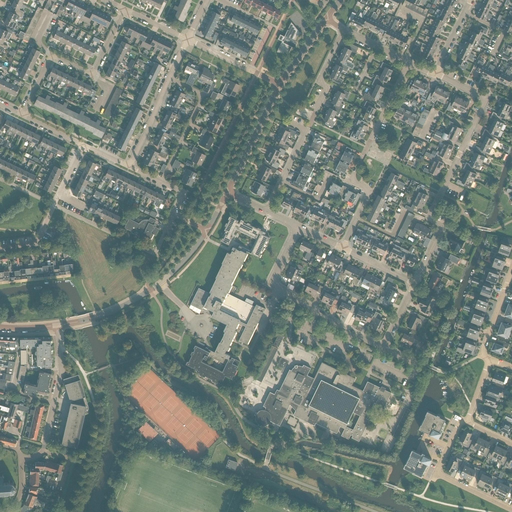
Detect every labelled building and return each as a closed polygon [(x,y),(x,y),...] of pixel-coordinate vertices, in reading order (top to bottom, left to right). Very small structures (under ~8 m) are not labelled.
[(22,4),(14,0),(11,6),(16,8),(15,11),(23,15),(24,12),(19,10),(22,4)] [(55,2),(56,0),(47,0),(44,8),(47,10),(50,4),(49,3),(50,0),(54,2),(55,2)] [(71,15),(73,11),(72,10),(76,1),(73,0),(69,0),(66,7),(70,10),(68,14),(71,15)] [(156,0),(153,6),(159,9),(163,1),(166,3),(167,0),(156,0)] [(400,0),(393,0),(389,9),(392,10),(394,6),(397,8),(400,0)] [(495,9),(497,6),(485,0),(483,0),(481,5),(490,9),(491,7),(495,9)] [(77,13),(82,4),(76,1),(72,10),(73,11),(76,12),(74,17),(76,18),(79,13),(77,13)] [(186,13),(188,9),(190,4),(189,4),(181,1),(178,7),(175,6),(174,8),(186,13)] [(262,10),(265,3),(259,1),(256,7),(262,10)] [(444,5),(443,8),(452,13),(454,7),(441,1),(440,3),(444,5)] [(267,13),(271,6),(265,3),(262,10),(267,13)] [(84,22),(87,16),(84,14),(88,7),(82,4),(77,13),(79,13),(82,15),(80,20),(84,22)] [(488,13),(490,9),(481,5),(479,11),(492,17),(493,15),(488,13)] [(273,16),(276,9),(271,6),(267,13),(273,16)] [(174,18),(182,22),(187,13),(186,13),(174,8),(174,9),(178,11),(174,18)] [(437,9),(436,11),(449,18),(452,13),(443,8),(441,11),(437,9)] [(282,12),(276,9),(273,16),(279,18),(282,12)] [(356,26),(364,10),(362,9),(358,17),(355,15),(356,13),(354,12),(350,19),(353,21),(351,24),(356,26)] [(90,17),(87,16),(84,22),(89,24),(91,19),(94,21),(95,22),(100,13),(94,10),(90,17)] [(366,20),(367,18),(364,16),(366,11),(364,10),(356,26),(362,29),(363,25),(366,20)] [(23,15),(15,11),(13,14),(9,12),(7,18),(17,23),(20,17),(21,18),(23,15)] [(440,16),(438,19),(445,22),(447,23),(449,18),(436,11),(435,14),(440,16)] [(490,19),(492,17),(479,11),(476,17),(484,21),(486,17),(490,19)] [(219,20),(221,15),(213,12),(211,16),(219,20)] [(363,25),(368,28),(375,15),(376,13),(374,12),(373,14),(371,18),(367,16),(367,18),(366,20),(363,25)] [(101,24),(105,15),(100,13),(95,22),(94,21),(92,26),(94,27),(96,22),(100,24),(101,24)] [(231,21),(236,24),(239,16),(235,14),(231,21)] [(111,18),(105,15),(101,24),(100,24),(98,28),(100,29),(102,25),(107,27),(111,18)] [(375,15),(368,28),(374,30),(378,22),(375,20),(377,16),(375,15)] [(219,20),(211,16),(209,21),(217,24),(219,20)] [(240,26),(244,18),(239,16),(236,24),(240,26)] [(17,23),(7,18),(4,24),(8,25),(6,28),(13,31),(14,29),(17,23)] [(244,28),(248,20),(244,18),(240,26),(244,28)] [(387,29),(388,27),(385,25),(387,21),(388,19),(386,18),(385,20),(379,33),(384,35),(387,29)] [(430,19),(429,21),(442,27),(445,22),(438,19),(436,18),(435,21),(430,19)] [(374,30),(379,33),(385,20),(383,19),(381,23),(378,22),(374,30)] [(249,30),(253,22),(248,20),(244,28),(249,30)] [(209,21),(207,25),(214,29),(217,24),(209,21)] [(432,25),(431,28),(440,32),(442,27),(429,21),(428,23),(432,25)] [(257,24),(253,22),(249,30),(253,32),(257,24)] [(300,33),(291,22),(287,31),(288,32),(288,33),(287,33),(285,37),(280,35),(278,40),(282,42),(277,52),(284,54),(284,53),(284,51),(288,53),(289,53),(292,46),(295,47),(296,43),(294,42),(297,36),(301,33),(300,33)] [(511,27),(502,23),(501,25),(505,27),(503,30),(511,34),(511,27)] [(130,44),(133,37),(132,36),(137,27),(131,24),(126,33),(131,36),(129,39),(125,37),(123,40),(130,44)] [(262,27),(257,24),(253,32),(258,35),(262,27)] [(207,25),(204,29),(212,33),(214,29),(207,25)] [(384,35),(383,37),(388,40),(395,27),(392,26),(390,30),(387,29),(384,35)] [(476,33),(476,34),(481,36),(483,33),(485,35),(488,30),(481,26),(480,29),(477,28),(476,30),(477,30),(476,33)] [(53,38),(60,41),(63,34),(59,31),(61,28),(58,27),(53,38)] [(137,44),(139,40),(138,39),(142,30),(137,27),(132,36),(133,37),(137,39),(135,43),(137,44)] [(388,40),(393,42),(398,33),(395,32),(397,28),(395,27),(388,40)] [(0,29),(0,35),(5,38),(9,40),(13,31),(6,28),(5,31),(0,29)] [(70,37),(65,35),(68,29),(66,28),(65,30),(63,34),(60,41),(66,44),(70,37)] [(393,42),(399,45),(405,32),(406,29),(404,28),(401,35),(398,33),(393,42)] [(425,29),(424,31),(428,33),(432,35),(437,38),(437,37),(440,32),(431,28),(430,31),(425,29)] [(212,33),(204,29),(202,34),(210,38),(212,33)] [(145,48),(148,42),(145,40),(148,33),(142,30),(138,39),(139,40),(143,41),(140,46),(145,48)] [(405,32),(399,45),(404,47),(406,43),(409,45),(412,38),(409,36),(408,38),(405,37),(407,33),(405,32)] [(473,32),(470,37),(483,43),(487,45),(488,43),(484,41),(480,39),(481,36),(476,34),(476,33),(473,32)] [(66,44),(73,48),(76,40),(72,38),(73,34),(71,33),(70,37),(66,44)] [(432,35),(431,38),(427,36),(425,38),(438,45),(441,39),(437,37),(437,38),(432,35)] [(151,43),(148,42),(145,48),(149,50),(151,46),(155,47),(156,48),(160,39),(154,36),(151,43)] [(225,46),(228,38),(224,36),(220,44),(225,46)] [(78,41),(80,38),(78,37),(76,40),(73,48),(79,51),(83,43),(78,41)] [(468,42),(468,43),(476,47),(478,44),(482,46),(483,43),(470,37),(468,42)] [(229,48),(233,40),(228,38),(225,46),(229,48)] [(438,45),(425,38),(424,40),(429,42),(427,45),(436,50),(438,45)] [(166,42),(160,39),(156,48),(155,47),(153,52),(155,53),(157,48),(161,50),(162,51),(166,42)] [(79,51),(85,54),(89,46),(85,44),(86,41),(84,40),(83,43),(79,51)] [(237,43),(233,40),(229,48),(233,51),(237,43)] [(26,51),(26,52),(37,58),(40,52),(33,48),(35,45),(30,43),(31,43),(28,41),(27,43),(27,45),(29,46),(28,48),(32,50),(30,53),(26,51)] [(119,47),(130,53),(131,51),(127,49),(129,45),(122,41),(119,47)] [(465,41),(463,47),(471,51),(473,48),(477,50),(478,48),(476,47),(468,43),(468,42),(465,41)] [(161,50),(156,59),(155,60),(161,63),(163,60),(159,58),(163,51),(168,53),(172,44),(166,42),(162,51),(161,50)] [(91,43),(89,46),(85,54),(92,57),(96,49),(91,47),(93,44),(91,43)] [(242,45),(237,43),(233,51),(238,53),(242,45)] [(341,53),(349,57),(351,53),(355,55),(358,47),(350,43),(349,46),(347,49),(344,47),(341,53)] [(238,53),(242,55),(246,47),(242,45),(238,53)] [(436,50),(427,45),(426,48),(422,46),(420,49),(433,55),(436,50)] [(130,53),(119,47),(117,53),(128,58),(128,57),(124,55),(126,51),(130,53)] [(247,57),(251,49),(246,47),(242,55),(247,57)] [(463,47),(460,52),(473,58),(474,56),(470,54),(471,51),(463,47)] [(433,55),(420,49),(419,51),(424,53),(422,56),(431,60),(433,55)] [(37,58),(26,52),(25,53),(29,55),(27,59),(24,57),(23,58),(34,63),(37,58)] [(460,52),(458,57),(461,59),(466,61),(468,58),(472,60),(473,58),(460,52)] [(127,59),(128,58),(117,53),(114,58),(125,64),(126,62),(122,60),(123,57),(127,59)] [(340,63),(349,67),(353,69),(354,66),(353,63),(351,62),(353,59),(349,57),(341,53),(338,59),(341,60),(340,63)] [(34,63),(23,58),(23,59),(26,61),(25,64),(21,62),(20,63),(32,69),(34,63)] [(125,65),(125,64),(114,58),(111,64),(122,69),(123,68),(119,66),(121,63),(125,65)] [(458,61),(457,63),(460,64),(458,67),(465,70),(468,65),(465,64),(466,61),(461,59),(459,62),(458,61)] [(479,61),(475,68),(478,69),(477,71),(479,73),(479,72),(482,73),(485,68),(482,66),(484,63),(479,61)] [(152,68),(159,72),(162,66),(155,62),(152,68)] [(189,62),(185,69),(191,72),(188,79),(194,82),(197,76),(198,73),(195,72),(198,67),(189,62)] [(384,69),(382,73),(390,77),(393,71),(390,69),(391,67),(383,62),(380,67),(384,69)] [(32,69),(20,63),(20,65),(24,66),(22,70),(18,68),(18,69),(29,74),(32,69)] [(333,70),(341,74),(342,70),(346,72),(349,67),(340,63),(339,66),(336,64),(333,70)] [(122,70),(122,69),(111,64),(108,69),(120,75),(120,74),(116,72),(118,68),(122,70)] [(482,73),(481,76),(486,79),(492,66),(490,65),(488,69),(485,68),(482,73)] [(492,66),(486,79),(491,81),(495,73),(492,71),(495,67),(492,66)] [(58,71),(53,68),(49,75),(49,74),(46,79),(49,80),(51,76),(54,77),(55,78),(58,71)] [(156,77),(159,72),(152,68),(149,74),(156,77)] [(29,74),(18,69),(17,70),(21,72),(19,76),(26,80),(29,74)] [(119,76),(120,75),(108,69),(106,75),(112,79),(116,81),(117,79),(113,77),(115,74),(119,76)] [(198,73),(197,76),(200,78),(200,79),(205,81),(204,82),(208,84),(206,88),(209,89),(212,83),(213,82),(210,80),(213,74),(209,73),(210,71),(204,69),(202,73),(199,72),(198,73)] [(339,78),(341,74),(333,70),(330,76),(333,78),(332,80),(340,85),(343,80),(339,78)] [(495,73),(491,81),(497,84),(498,81),(502,73),(503,71),(501,70),(499,74),(495,73)] [(502,73),(498,81),(503,84),(509,71),(507,70),(505,74),(502,73)] [(64,73),(58,71),(55,78),(54,77),(52,81),(54,82),(56,78),(60,80),(60,81),(64,73)] [(509,71),(503,84),(508,87),(510,83),(511,78),(511,77),(509,76),(511,72),(509,71)] [(69,76),(64,73),(60,81),(60,80),(58,84),(60,85),(62,81),(65,83),(66,83),(69,76)] [(390,77),(382,73),(381,77),(377,75),(374,80),(383,84),(384,81),(387,83),(390,77)] [(153,83),(156,77),(149,74),(146,79),(153,83)] [(75,79),(69,76),(66,83),(65,83),(63,87),(64,87),(63,90),(64,91),(67,84),(71,86),(75,79)] [(2,89),(8,93),(12,85),(8,83),(9,79),(7,78),(6,82),(2,89)] [(411,90),(417,92),(422,82),(416,78),(412,86),(409,85),(406,91),(409,93),(411,90)] [(81,82),(75,79),(71,86),(69,90),(71,91),(73,87),(76,88),(77,89),(81,82)] [(151,88),(153,83),(146,79),(144,85),(151,88)] [(234,97),(239,86),(231,82),(224,79),(222,82),(229,85),(226,92),(234,97)] [(383,84),(374,80),(372,84),(376,86),(374,90),(382,94),(385,88),(382,87),(383,84)] [(12,85),(8,93),(15,96),(19,88),(14,86),(16,83),(14,82),(12,85)] [(86,84),(81,82),(77,89),(76,88),(74,92),(76,93),(78,89),(82,91),(83,91),(86,84)] [(422,82),(417,92),(423,95),(421,99),(424,100),(428,94),(425,92),(429,85),(422,82)] [(88,95),(93,98),(96,92),(91,89),(92,87),(86,84),(83,91),(82,91),(80,95),(82,96),(84,92),(88,94),(88,95)] [(148,94),(151,88),(144,85),(141,91),(148,94)] [(438,100),(443,90),(437,86),(433,94),(430,93),(427,99),(430,101),(432,98),(438,100)] [(335,97),(342,100),(344,97),(347,99),(349,93),(342,89),(341,92),(337,91),(335,97)] [(382,94),(374,90),(373,93),(369,91),(367,94),(365,93),(363,97),(370,100),(371,99),(375,101),(376,98),(379,100),(382,94)] [(450,93),(443,90),(438,100),(444,103),(442,107),(445,108),(449,102),(446,100),(450,93)] [(145,100),(148,94),(141,91),(138,96),(145,100)] [(173,98),(181,102),(184,96),(190,100),(192,95),(187,93),(186,95),(176,91),(173,98)] [(213,92),(211,96),(215,99),(216,97),(223,100),(219,109),(226,112),(231,103),(225,100),(227,97),(218,93),(217,94),(213,92)] [(45,100),(42,98),(38,96),(34,105),(43,109),(43,108),(48,97),(47,96),(45,100)] [(142,105),(145,100),(138,96),(135,102),(142,105)] [(458,110),(463,99),(457,96),(453,104),(450,103),(447,109),(450,111),(451,109),(453,110),(454,108),(458,110)] [(52,111),(55,103),(49,100),(50,97),(48,97),(43,108),(51,112),(52,111)] [(333,107),(341,110),(344,105),(341,103),(342,100),(335,97),(332,102),(335,104),(333,107)] [(179,107),(181,102),(173,98),(170,104),(180,109),(179,112),(184,115),(186,110),(179,107)] [(503,103),(500,109),(509,113),(511,107),(511,106),(506,104),(508,102),(500,98),(498,101),(503,103)] [(469,102),(463,99),(458,110),(461,112),(460,114),(463,115),(462,116),(466,118),(468,111),(466,110),(469,102)] [(366,112),(374,115),(376,110),(373,108),(375,105),(366,101),(364,107),(367,109),(366,112)] [(63,106),(60,104),(56,102),(55,103),(52,111),(60,115),(66,104),(64,103),(63,106)] [(68,120),(72,112),(65,108),(67,104),(66,104),(60,115),(60,116),(68,120)] [(405,109),(401,107),(402,105),(400,104),(399,106),(394,117),(400,120),(405,109)] [(341,110),(333,107),(332,109),(329,108),(326,114),(334,118),(335,115),(338,116),(341,110)] [(406,107),(405,109),(400,120),(406,123),(412,112),(407,110),(408,108),(406,107)] [(133,113),(140,117),(143,111),(136,108),(133,113)] [(493,112),(492,115),(501,120),(502,117),(506,119),(509,113),(500,109),(497,114),(493,112)] [(165,117),(173,121),(175,116),(182,119),(184,115),(179,112),(177,115),(168,110),(165,117)] [(79,115),(72,112),(68,120),(77,124),(77,123),(82,112),(81,111),(79,115)] [(85,127),(89,119),(83,115),(84,113),(82,112),(77,123),(85,127)] [(217,132),(222,121),(217,119),(219,116),(210,112),(208,115),(213,117),(208,128),(217,132)] [(374,115),(366,112),(364,115),(362,113),(359,119),(366,123),(368,120),(371,121),(374,115)] [(422,115),(417,112),(416,114),(412,112),(406,123),(413,126),(418,116),(420,117),(422,115)] [(138,123),(140,117),(133,113),(130,119),(138,123)] [(332,121),(334,118),(326,114),(323,120),(326,121),(325,124),(332,128),(335,122),(332,121)] [(501,120),(492,115),(490,118),(494,120),(492,126),(501,130),(504,124),(500,122),(502,120),(501,120)] [(175,134),(178,130),(170,126),(173,121),(165,117),(161,124),(172,129),(170,132),(175,134)] [(96,123),(93,122),(89,120),(90,119),(89,119),(85,127),(85,128),(93,132),(99,121),(97,120),(96,123)] [(135,128),(138,123),(130,119),(128,125),(135,128)] [(357,129),(365,133),(368,127),(365,125),(366,123),(359,119),(356,124),(359,126),(357,129)] [(9,130),(12,123),(6,120),(3,127),(2,126),(0,131),(2,132),(4,128),(8,129),(9,130)] [(101,137),(105,129),(98,126),(100,122),(99,121),(93,132),(93,133),(101,137)] [(452,126),(450,131),(459,135),(462,129),(453,125),(454,123),(449,121),(448,124),(452,126)] [(9,130),(8,129),(6,133),(8,134),(10,130),(13,132),(14,133),(18,125),(12,123),(9,130)] [(15,133),(19,135),(20,135),(23,128),(18,125),(14,133),(13,132),(11,136),(14,137),(15,133)] [(132,134),(135,128),(128,125),(125,130),(132,134)] [(485,129),(483,132),(493,137),(494,135),(498,137),(501,130),(492,126),(489,131),(485,129)] [(21,136),(25,138),(29,131),(23,128),(20,135),(19,135),(17,139),(19,140),(21,136)] [(281,128),(278,134),(287,139),(289,134),(294,137),(296,132),(290,129),(288,132),(281,128)] [(208,149),(214,139),(208,136),(210,132),(203,129),(201,133),(205,135),(200,145),(208,149)] [(362,139),(365,133),(357,129),(356,132),(353,131),(350,136),(349,138),(357,142),(358,140),(359,137),(362,139)] [(129,139),(132,134),(125,130),(122,136),(129,139)] [(181,137),(175,134),(170,132),(169,135),(160,130),(156,137),(164,141),(167,136),(173,139),(179,141),(181,137)] [(441,138),(448,141),(449,138),(456,141),(459,135),(450,131),(448,134),(444,132),(443,133),(437,130),(435,134),(436,135),(437,135),(438,136),(441,138)] [(27,139),(30,140),(31,141),(35,133),(29,131),(25,138),(23,142),(25,143),(27,139)] [(486,138),(483,143),(493,148),(496,141),(492,140),(493,137),(483,132),(482,136),(486,138)] [(31,141),(30,140),(28,144),(30,145),(32,141),(37,143),(40,136),(35,133),(31,141)] [(313,141),(322,146),(326,138),(315,133),(313,136),(315,137),(313,141)] [(287,139),(278,134),(275,140),(280,143),(279,145),(281,147),(288,150),(289,146),(285,144),(287,139)] [(127,145),(129,139),(122,136),(119,142),(127,145)] [(45,148),(49,140),(43,137),(39,144),(37,148),(39,149),(41,145),(44,147),(45,148)] [(162,146),(164,141),(156,137),(153,144),(162,148),(161,151),(166,154),(168,149),(162,146)] [(448,141),(441,138),(440,141),(439,141),(444,144),(441,148),(450,153),(453,147),(446,143),(448,141)] [(414,150),(414,149),(416,144),(421,147),(422,144),(418,142),(417,143),(408,139),(405,145),(414,150)] [(54,143),(49,140),(45,148),(44,147),(42,151),(44,152),(46,148),(50,150),(51,150),(54,143)] [(310,147),(320,151),(322,146),(313,141),(311,146),(310,147)] [(124,151),(127,145),(119,142),(117,147),(124,151)] [(56,153),(60,146),(54,143),(51,150),(50,150),(47,155),(49,156),(51,153),(54,155),(55,153),(56,153)] [(476,146),(475,150),(482,153),(485,155),(486,152),(490,154),(493,148),(483,143),(481,148),(476,146)] [(419,152),(414,149),(414,150),(405,145),(402,151),(411,155),(413,152),(417,155),(419,152)] [(65,149),(60,146),(56,153),(55,153),(54,155),(53,157),(56,158),(57,154),(62,156),(65,149)] [(307,154),(316,158),(320,151),(310,147),(311,146),(309,146),(307,148),(309,149),(307,154)] [(203,161),(205,156),(197,152),(199,149),(193,147),(191,152),(196,154),(192,161),(200,165),(202,160),(203,161)] [(343,155),(352,159),(355,154),(351,152),(352,150),(347,147),(345,150),(343,155)] [(272,148),(269,154),(278,158),(280,154),(283,156),(286,151),(280,148),(279,151),(272,148)] [(433,150),(431,154),(438,157),(439,155),(447,159),(450,153),(441,148),(440,152),(438,151),(437,152),(433,150)] [(164,158),(166,154),(161,151),(159,154),(150,149),(147,156),(155,160),(158,155),(164,158)] [(482,153),(475,150),(473,153),(476,154),(473,159),(482,164),(483,162),(486,163),(488,159),(485,158),(481,156),(482,153)] [(411,155),(402,151),(399,157),(408,161),(407,163),(412,166),(413,163),(409,160),(411,155)] [(434,160),(432,165),(441,170),(444,164),(436,160),(438,157),(431,154),(426,152),(424,156),(434,160)] [(278,158),(269,154),(266,160),(273,163),(271,166),(277,169),(280,164),(276,162),(278,158)] [(314,163),(316,158),(307,154),(304,159),(305,159),(314,163)] [(9,158),(4,170),(9,172),(15,161),(14,161),(12,165),(9,163),(12,155),(11,155),(9,158)] [(350,164),(352,159),(343,155),(340,160),(350,164)] [(0,163),(0,167),(4,170),(9,158),(8,158),(7,162),(3,160),(5,156),(4,156),(0,163)] [(153,165),(155,160),(147,156),(143,163),(151,167),(151,168),(154,169),(155,167),(153,165)] [(316,164),(314,163),(305,159),(303,162),(305,162),(303,167),(312,172),(316,164)] [(466,163),(465,166),(472,169),(473,167),(479,170),(482,164),(473,159),(470,165),(466,163)] [(180,163),(175,160),(172,168),(176,170),(180,163)] [(338,164),(347,169),(350,164),(340,160),(338,164)] [(15,175),(20,164),(20,163),(18,167),(14,166),(16,162),(15,161),(9,172),(15,175)] [(93,170),(94,169),(95,166),(99,168),(100,165),(96,163),(96,164),(89,161),(86,166),(93,170)] [(15,175),(21,178),(26,167),(25,166),(23,170),(20,168),(22,164),(20,164),(15,175)] [(345,174),(347,169),(338,164),(334,172),(345,178),(347,175),(345,174)] [(275,173),(277,170),(267,165),(265,168),(262,167),(258,176),(266,180),(271,171),(275,173)] [(441,170),(432,165),(429,170),(425,168),(423,171),(428,173),(429,171),(438,176),(441,170)] [(48,169),(48,170),(59,175),(62,170),(54,166),(52,171),(48,169)] [(98,171),(94,169),(93,170),(86,166),(83,172),(91,176),(91,175),(93,171),(97,173),(98,171)] [(467,171),(465,177),(474,181),(477,175),(471,172),(472,169),(465,166),(463,169),(467,171)] [(26,180),(32,169),(31,169),(29,173),(25,171),(27,167),(26,167),(21,178),(26,180)] [(300,172),(310,177),(312,172),(303,167),(300,172)] [(190,186),(197,174),(186,168),(183,174),(184,175),(181,182),(190,186)] [(33,170),(32,169),(26,180),(32,183),(35,176),(31,174),(33,170)] [(106,177),(110,179),(114,172),(108,169),(105,176),(104,176),(102,180),(104,181),(106,177)] [(59,175),(48,170),(47,171),(51,173),(50,176),(46,174),(45,176),(56,181),(59,175)] [(91,176),(83,172),(81,178),(88,181),(88,180),(90,177),(94,179),(95,177),(91,175),(91,176)] [(110,179),(108,183),(110,184),(112,180),(115,182),(116,182),(119,175),(114,172),(110,179)] [(298,177),(307,181),(310,177),(300,172),(298,177)] [(388,179),(403,186),(405,184),(401,182),(397,180),(399,177),(400,175),(396,173),(395,175),(391,173),(388,179)] [(116,182),(115,182),(113,186),(115,187),(117,183),(121,184),(121,185),(125,177),(119,175),(116,182)] [(56,181),(45,176),(49,178),(47,182),(43,180),(42,181),(53,187),(56,181)] [(130,180),(125,177),(121,185),(121,184),(119,188),(121,189),(123,185),(126,187),(127,187),(130,180)] [(307,182),(307,181),(298,177),(296,182),(294,181),(292,184),(303,189),(305,186),(307,187),(310,183),(307,182)] [(474,181),(465,177),(462,182),(458,180),(456,183),(464,187),(465,184),(471,187),(474,181)] [(92,182),(88,180),(88,181),(81,178),(78,183),(85,187),(86,186),(87,182),(91,184),(92,182)] [(402,189),(403,186),(388,179),(386,185),(393,189),(395,185),(398,187),(402,189)] [(127,187),(126,187),(124,191),(126,192),(128,188),(132,190),(133,190),(136,183),(130,180),(127,187)] [(53,187),(42,181),(42,182),(46,184),(44,187),(40,186),(39,188),(43,190),(44,189),(51,192),(53,187)] [(270,185),(264,182),(263,185),(257,182),(253,191),(253,190),(252,192),(257,195),(258,194),(261,196),(265,188),(268,190),(269,188),(270,185)] [(333,194),(337,185),(332,182),(328,192),(333,194)] [(85,187),(78,183),(75,189),(83,192),(83,191),(85,188),(89,190),(90,188),(86,186),(85,187)] [(134,191),(137,192),(138,193),(142,186),(136,183),(133,190),(132,190),(130,194),(130,193),(128,196),(130,197),(131,194),(132,195),(134,191)] [(342,187),(337,185),(333,194),(340,198),(346,187),(343,185),(342,187)] [(393,189),(386,185),(383,191),(396,197),(398,195),(395,194),(392,192),(393,189)] [(418,185),(417,188),(416,190),(416,191),(418,192),(416,198),(426,202),(427,199),(426,199),(428,196),(422,193),(423,191),(424,188),(418,185)] [(140,193),(143,195),(144,195),(147,188),(142,186),(138,193),(137,192),(136,196),(138,197),(140,193)] [(346,187),(340,198),(348,201),(352,192),(348,190),(349,188),(346,187)] [(145,196),(149,198),(153,191),(147,188),(144,195),(143,195),(141,199),(143,200),(145,196)] [(87,193),(83,191),(83,192),(75,189),(72,194),(80,198),(82,193),(86,195),(87,193)] [(151,199),(154,201),(155,201),(159,194),(153,191),(149,198),(147,202),(149,203),(151,199)] [(395,200),(396,197),(383,191),(380,196),(386,199),(387,200),(389,197),(393,198),(395,200)] [(291,204),(293,205),(297,199),(299,194),(294,192),(291,199),(286,197),(282,206),(288,209),(291,204)] [(357,194),(352,192),(348,201),(356,205),(361,194),(358,193),(357,194)] [(155,201),(154,201),(152,205),(154,206),(156,202),(161,204),(164,205),(167,200),(163,198),(164,196),(159,194),(155,201)] [(378,195),(375,201),(386,207),(388,204),(384,203),(386,199),(380,196),(378,195)] [(424,206),(426,202),(416,198),(413,204),(411,208),(406,205),(405,208),(413,212),(414,209),(416,205),(422,208),(423,205),(424,206)] [(88,211),(94,213),(100,202),(99,202),(97,206),(93,204),(95,200),(93,199),(91,203),(92,204),(88,211)] [(302,201),(297,199),(293,205),(296,207),(294,212),(299,215),(304,205),(301,204),(302,201)] [(386,207),(375,201),(372,207),(380,211),(382,208),(388,211),(389,208),(386,207)] [(94,213),(100,216),(105,205),(104,205),(102,208),(99,207),(101,203),(100,202),(94,213)] [(100,216),(105,219),(111,208),(110,207),(108,211),(105,210),(106,206),(105,205),(100,216)] [(304,205),(299,215),(305,217),(308,218),(310,213),(311,212),(313,207),(308,205),(307,207),(304,205)] [(310,213),(308,218),(309,216),(311,218),(317,221),(321,211),(318,210),(319,208),(314,205),(313,207),(311,212),(310,213)] [(380,211),(372,207),(370,213),(381,218),(382,216),(378,214),(380,211)] [(105,219),(111,222),(116,210),(115,210),(114,214),(110,212),(112,208),(111,208),(105,219)] [(321,211),(317,221),(322,224),(325,218),(328,220),(331,213),(322,209),(322,211),(321,211)] [(116,210),(111,222),(117,224),(120,217),(116,215),(118,211),(116,210)] [(328,226),(333,229),(338,220),(339,217),(336,216),(331,213),(328,220),(330,221),(328,226)] [(381,218),(370,213),(367,219),(374,223),(376,219),(379,221),(381,218)] [(235,376),(238,370),(236,370),(240,362),(230,357),(230,356),(225,353),(227,350),(228,351),(230,347),(229,347),(237,331),(242,334),(239,340),(248,344),(263,312),(264,312),(265,309),(256,304),(255,307),(227,293),(228,292),(229,293),(230,291),(232,285),(229,284),(230,280),(233,282),(240,268),(241,268),(248,254),(246,253),(247,251),(260,258),(261,255),(260,254),(262,251),(263,251),(265,248),(263,248),(267,240),(268,241),(270,238),(265,235),(266,233),(264,232),(261,230),(261,229),(258,228),(258,229),(250,225),(251,224),(248,223),(247,224),(244,222),(244,221),(241,219),(240,223),(238,223),(239,221),(230,217),(229,220),(230,220),(228,224),(227,223),(225,226),(227,227),(225,230),(226,231),(225,234),(226,234),(224,239),(223,238),(221,241),(223,242),(229,245),(233,237),(231,236),(232,234),(236,228),(259,239),(252,252),(240,245),(238,249),(233,247),(232,250),(232,251),(231,254),(227,252),(222,263),(223,264),(216,278),(217,278),(210,292),(211,293),(210,294),(199,288),(191,305),(205,312),(207,308),(209,309),(208,311),(211,312),(212,311),(214,312),(211,317),(226,324),(226,323),(228,324),(224,331),(226,332),(220,342),(215,352),(208,349),(209,349),(206,348),(205,350),(196,346),(187,365),(196,369),(198,369),(196,372),(222,384),(226,376),(232,379),(234,375),(235,376)] [(150,218),(149,220),(148,220),(147,220),(146,220),(145,220),(144,220),(143,220),(142,220),(142,221),(141,221),(140,222),(140,223),(139,223),(139,224),(129,219),(124,228),(131,231),(132,230),(133,230),(131,233),(145,239),(146,237),(150,239),(151,238),(153,234),(155,236),(159,229),(155,227),(155,226),(155,225),(154,225),(156,220),(150,218)] [(338,220),(333,229),(339,232),(342,226),(344,228),(347,222),(342,219),(341,221),(338,220)] [(419,235),(424,225),(421,224),(420,225),(417,223),(413,232),(419,235)] [(427,227),(424,225),(419,235),(423,237),(422,240),(425,241),(423,244),(426,246),(429,239),(426,238),(430,229),(427,228),(427,227)] [(355,242),(361,244),(365,235),(362,233),(363,231),(358,229),(355,235),(358,236),(355,242)] [(406,232),(401,230),(398,236),(404,239),(406,234),(405,234),(406,232)] [(369,242),(372,243),(375,237),(370,235),(369,235),(366,234),(365,235),(361,244),(366,247),(369,242)] [(461,249),(465,241),(452,235),(449,243),(453,245),(451,248),(458,252),(460,248),(461,249)] [(372,250),(378,252),(382,243),(379,242),(380,239),(375,237),(372,243),(370,247),(372,249),(372,250)] [(388,251),(389,250),(391,245),(392,243),(394,240),(390,239),(389,241),(388,240),(386,243),(385,245),(382,243),(378,252),(383,255),(386,250),(388,251)] [(310,252),(313,246),(303,241),(300,248),(307,252),(304,258),(309,261),(313,253),(310,252)] [(511,244),(503,241),(499,251),(508,255),(511,244)] [(389,250),(392,251),(389,256),(395,259),(400,250),(396,248),(397,246),(392,243),(391,245),(389,250)] [(321,260),(325,251),(320,249),(317,254),(314,252),(309,263),(313,265),(315,260),(317,261),(318,258),(321,260)] [(403,256),(406,258),(409,251),(404,249),(403,251),(400,250),(395,259),(401,261),(403,256)] [(409,251),(406,258),(409,259),(406,264),(412,267),(417,258),(414,257),(415,254),(413,253),(409,252),(409,251)] [(450,254),(448,260),(442,257),(436,268),(444,272),(449,261),(457,264),(460,259),(450,254)] [(333,266),(337,257),(332,255),(329,260),(326,258),(324,264),(329,266),(330,264),(333,266)] [(506,258),(506,259),(496,255),(493,266),(502,269),(506,259),(506,258)] [(342,260),(337,257),(333,266),(336,267),(335,269),(340,272),(343,266),(340,265),(342,260)] [(65,265),(66,274),(71,274),(71,271),(74,271),(75,271),(73,264),(65,265)] [(350,276),(354,268),(348,265),(344,273),(341,271),(338,277),(342,279),(342,278),(344,279),(346,275),(350,276)] [(291,266),(288,272),(301,278),(301,277),(297,276),(298,273),(301,274),(303,268),(297,266),(296,269),(291,266)] [(360,271),(354,268),(350,276),(354,278),(352,282),(354,284),(353,285),(357,287),(359,281),(356,279),(360,271)] [(500,272),(490,269),(487,279),(496,283),(500,272)] [(301,278),(288,272),(286,276),(291,279),(289,284),(294,287),(298,280),(300,280),(301,278)] [(363,284),(370,287),(374,278),(367,274),(365,277),(362,276),(358,285),(361,286),(363,284)] [(452,281),(449,279),(443,277),(442,280),(433,276),(428,285),(436,289),(439,283),(445,286),(448,281),(451,283),(452,281)] [(374,278),(370,287),(377,291),(376,293),(379,295),(383,286),(380,285),(382,281),(374,278)] [(310,294),(314,285),(311,284),(312,282),(307,279),(304,285),(307,286),(305,291),(310,294)] [(494,286),(484,283),(481,293),(490,296),(494,286)] [(317,287),(314,285),(310,294),(315,296),(317,291),(320,293),(323,287),(318,284),(317,287)] [(387,294),(396,298),(399,293),(394,291),(395,288),(389,285),(387,290),(389,291),(387,294)] [(326,303),(330,295),(328,294),(329,291),(323,289),(321,294),(324,296),(321,301),(326,303)] [(333,296),(330,295),(326,303),(331,306),(334,301),(337,302),(340,297),(334,294),(333,296)] [(394,303),(396,298),(387,294),(386,297),(384,296),(383,297),(381,296),(379,300),(380,303),(384,305),(385,303),(387,304),(389,301),(394,303)] [(429,315),(436,300),(428,296),(426,302),(421,300),(419,305),(423,307),(421,311),(429,315)] [(489,300),(479,297),(476,307),(485,310),(489,300)] [(343,313),(347,305),(344,303),(345,301),(340,298),(337,304),(340,306),(338,311),(343,313)] [(347,305),(343,313),(348,316),(350,310),(353,312),(356,306),(351,304),(352,303),(351,301),(349,300),(347,305)] [(360,321),(364,313),(361,311),(362,309),(357,307),(354,312),(357,314),(355,319),(360,321)] [(360,321),(365,324),(367,319),(370,320),(373,315),(365,311),(364,313),(360,321)] [(485,314),(484,314),(475,311),(471,321),(481,325),(485,314)] [(278,315),(273,312),(267,325),(265,329),(271,331),(273,328),(278,315)] [(380,331),(383,324),(382,324),(383,321),(380,320),(382,315),(376,312),(373,317),(376,318),(373,324),(374,324),(373,328),(380,331)] [(422,323),(425,318),(418,314),(416,318),(413,316),(408,327),(415,330),(419,321),(422,323)] [(499,327),(499,328),(509,332),(511,327),(511,323),(505,321),(504,324),(502,323),(501,327),(499,327)] [(285,322),(273,346),(278,349),(281,350),(285,342),(292,328),(289,327),(290,324),(285,322)] [(480,328),(480,329),(471,325),(467,335),(477,339),(481,329),(480,328)] [(509,332),(499,328),(498,330),(499,330),(498,334),(500,335),(499,338),(508,341),(509,338),(507,337),(509,332)] [(422,339),(419,337),(412,333),(410,337),(404,334),(401,341),(406,343),(405,344),(406,344),(405,347),(409,349),(411,345),(411,346),(413,341),(416,342),(419,344),(422,339)] [(18,338),(10,338),(9,347),(14,347),(14,348),(16,348),(15,352),(17,352),(18,338)] [(51,343),(51,338),(20,338),(20,346),(19,346),(19,348),(26,347),(26,344),(36,344),(36,346),(35,346),(36,366),(43,365),(45,365),(45,368),(51,368),(51,362),(52,362),(52,346),(50,346),(50,344),(51,343)] [(476,343),(467,339),(465,346),(459,344),(458,347),(456,351),(464,354),(465,351),(473,353),(477,343),(476,343)] [(501,354),(504,347),(507,349),(509,344),(498,340),(496,344),(494,343),(492,350),(495,351),(495,353),(499,354),(499,353),(501,354)] [(261,382),(278,349),(273,346),(272,346),(256,379),(261,382)] [(384,407),(391,393),(368,382),(363,391),(352,385),(355,378),(322,362),(314,379),(307,375),(311,368),(303,365),(303,367),(301,366),(300,366),(299,366),(297,366),(297,365),(294,366),(295,367),(294,368),(293,368),(292,369),(291,371),(290,370),(279,391),(277,389),(275,394),(270,392),(263,406),(266,407),(265,410),(262,410),(260,411),(257,413),(256,412),(254,415),(256,416),(256,419),(257,422),(258,424),(259,424),(258,425),(261,427),(262,425),(264,426),(266,425),(268,424),(270,422),(270,421),(280,426),(290,405),(296,411),(293,415),(315,426),(316,423),(337,433),(340,426),(345,428),(341,436),(349,439),(351,435),(353,436),(352,438),(359,441),(369,420),(367,419),(374,402),(384,407)] [(40,371),(37,382),(49,384),(51,374),(51,371),(47,371),(47,373),(40,371)] [(495,376),(494,375),(493,380),(499,382),(498,386),(504,388),(505,384),(503,384),(505,379),(504,379),(505,376),(496,373),(495,376)] [(88,407),(78,375),(63,379),(70,401),(83,397),(86,406),(71,403),(61,444),(77,448),(84,415),(88,413),(88,407)] [(35,390),(36,385),(29,383),(30,382),(25,381),(23,392),(34,395),(36,390),(35,390)] [(37,382),(36,385),(35,390),(36,390),(39,391),(39,393),(46,395),(49,384),(37,382)] [(487,394),(497,398),(498,395),(500,396),(502,390),(496,388),(495,391),(490,389),(490,388),(488,392),(487,392),(487,394)] [(499,399),(497,398),(487,394),(486,396),(487,397),(485,401),(486,400),(491,402),(490,406),(496,408),(499,399)] [(19,405),(11,403),(9,408),(4,407),(0,405),(0,408),(1,409),(0,409),(8,412),(6,417),(13,419),(16,410),(28,413),(29,408),(23,406),(19,405)] [(35,404),(34,410),(30,409),(30,412),(33,413),(42,415),(44,406),(35,404)] [(412,411),(406,408),(392,437),(398,439),(412,411)] [(482,409),(481,414),(482,414),(481,417),(482,417),(482,420),(486,422),(487,419),(489,420),(490,417),(491,418),(493,413),(495,414),(496,410),(490,408),(488,411),(482,409)] [(446,419),(435,414),(428,411),(420,429),(438,438),(441,433),(440,432),(446,419)] [(29,414),(33,415),(31,421),(40,423),(42,415),(33,413),(30,412),(29,414)] [(22,421),(14,419),(12,426),(20,428),(22,421)] [(31,421),(30,427),(27,426),(26,429),(29,430),(38,432),(40,423),(31,421)] [(500,429),(509,433),(511,427),(511,426),(510,425),(511,423),(507,421),(506,423),(503,422),(500,429)] [(158,433),(146,422),(137,431),(149,442),(158,433)] [(25,431),(29,432),(27,438),(36,440),(38,432),(29,430),(26,429),(25,431)] [(464,431),(460,441),(460,440),(464,442),(463,444),(468,447),(471,441),(468,440),(471,433),(471,434),(464,430),(464,431)] [(476,448),(479,450),(484,440),(479,438),(479,437),(476,443),(473,442),(470,448),(475,450),(476,448)] [(177,447),(169,439),(166,442),(174,450),(177,447)] [(484,440),(479,450),(482,451),(480,454),(486,457),(489,450),(486,449),(489,442),(484,440)] [(497,458),(501,449),(496,446),(497,446),(496,445),(493,452),(490,451),(487,457),(493,459),(494,457),(497,458)] [(506,451),(501,449),(497,458),(499,459),(498,462),(503,465),(506,458),(504,457),(507,451),(506,450),(506,451)] [(432,459),(416,452),(413,450),(404,468),(422,476),(428,464),(429,464),(432,459)] [(446,468),(453,472),(452,472),(453,472),(456,466),(459,467),(462,461),(457,458),(456,461),(452,459),(447,468),(446,468)] [(235,471),(237,463),(228,460),(225,467),(235,471)] [(466,478),(470,468),(468,467),(469,465),(464,462),(461,468),(463,469),(460,476),(461,476),(466,478)] [(60,473),(61,471),(63,465),(57,464),(55,472),(59,473),(60,473)] [(473,470),(470,468),(466,478),(471,480),(470,481),(471,481),(474,475),(477,476),(480,470),(475,467),(473,470)] [(478,484),(483,486),(488,477),(485,475),(486,473),(481,471),(478,476),(481,478),(478,484)] [(0,494),(3,495),(3,496),(4,496),(4,494),(9,494),(9,496),(11,496),(10,494),(12,493),(14,494),(15,494),(13,492),(14,490),(16,491),(16,489),(15,489),(14,487),(16,486),(16,485),(14,486),(12,484),(13,482),(12,482),(11,484),(9,483),(9,481),(8,481),(8,483),(4,483),(3,477),(4,477),(4,476),(3,476),(3,475),(2,475),(2,476),(0,476),(0,494)] [(488,477),(483,486),(488,489),(491,483),(494,484),(497,478),(492,476),(491,478),(488,477)] [(501,495),(505,485),(503,484),(504,481),(499,479),(496,485),(498,486),(495,493),(496,493),(501,495)] [(508,487),(505,485),(501,495),(506,497),(505,498),(506,498),(509,491),(511,493),(511,492),(511,484),(510,484),(508,487)] [(28,494),(26,499),(45,505),(45,503),(40,501),(37,499),(36,500),(37,497),(28,494)] [(45,505),(26,499),(24,504),(33,507),(34,503),(35,504),(35,505),(38,506),(38,505),(41,506),(42,505),(44,506),(45,505)]
